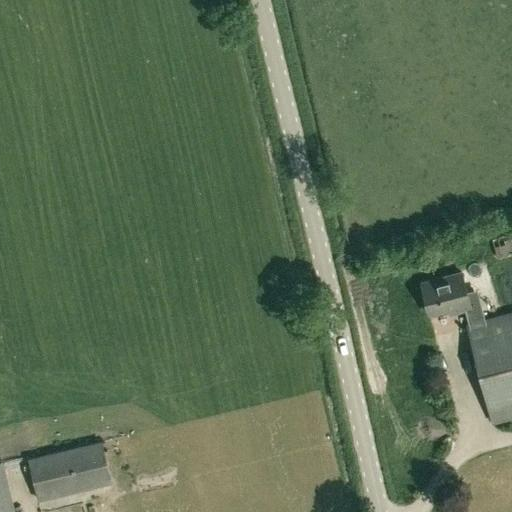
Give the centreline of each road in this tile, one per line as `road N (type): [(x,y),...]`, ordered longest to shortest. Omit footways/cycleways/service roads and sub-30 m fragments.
road 1 (unclassified): [(379,511),(260,0)]
road 2 (track): [(511,427),(474,437),(409,511)]
